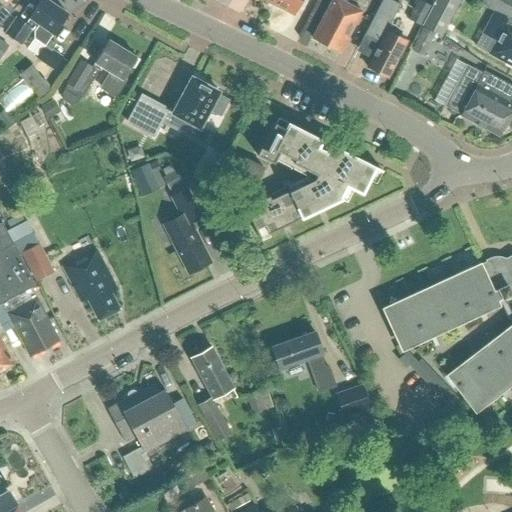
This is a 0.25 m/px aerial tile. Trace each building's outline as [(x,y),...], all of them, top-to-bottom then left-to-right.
[(0,0),(0,23),(12,10),(3,2),(5,0),(0,0)] [(4,33),(19,44),(29,28),(35,32),(32,38),(43,45),(66,13),(47,0),(39,0),(28,16),(29,17),(25,23),(16,16),(4,33)] [(300,0),(275,0),(273,4),(293,14),(300,0)] [(331,0),(312,37),(339,52),(361,10),(345,2),(345,0),(331,0)] [(405,41),(385,31),(390,22),(384,19),(393,0),(392,0),(380,0),(373,15),(364,33),(379,41),(366,66),(387,77),(405,41)] [(408,19),(420,25),(430,6),(418,0),(408,19)] [(434,0),(431,6),(430,6),(420,25),(423,26),(422,27),(434,34),(435,32),(437,33),(442,36),(460,0),(434,0)] [(511,0),(473,0),(492,10),(480,33),(492,39),(486,51),(511,65),(511,0)] [(424,56),(431,40),(434,34),(422,27),(411,50),(424,56)] [(83,94),(94,76),(100,65),(109,71),(100,85),(100,87),(112,95),(114,95),(124,80),(121,78),(135,56),(108,39),(91,67),(80,60),(66,83),(66,84),(61,93),(62,100),(69,104),(76,102),(82,93),(83,94)] [(36,58),(52,69),(61,56),(45,45),(36,58)] [(466,64),(445,104),(461,113),(460,115),(495,134),(501,132),(511,110),(511,103),(508,101),(511,93),(511,85),(484,71),(483,73),(466,64)] [(176,99),(171,109),(140,93),(125,122),(153,137),(160,121),(190,136),(196,126),(198,126),(207,108),(219,114),(227,100),(215,93),(216,91),(214,90),(216,87),(205,81),(204,84),(191,77),(179,100),(176,99)] [(20,122),(30,140),(48,130),(38,112),(20,122)] [(269,194),(244,206),(258,236),(260,235),(256,227),(264,224),(268,232),(340,198),(339,195),(345,185),(361,193),(373,168),(380,171),(381,170),(286,122),(283,129),(274,124),(275,123),(274,123),(261,147),(259,146),(255,154),(272,162),(278,151),(293,159),(291,162),(315,174),(313,178),(270,197),(269,194)] [(233,180),(252,189),(263,166),(244,157),(233,180)] [(155,183),(147,162),(130,169),(138,190),(155,183)] [(169,197),(179,216),(163,225),(188,273),(209,261),(189,223),(202,216),(187,187),(169,197)] [(58,340),(30,287),(34,285),(1,222),(0,222),(0,325),(9,320),(28,356),(58,340)] [(39,242),(20,252),(34,279),(53,269),(39,242)] [(117,289),(96,249),(62,267),(81,302),(87,299),(97,320),(119,309),(110,293),(117,289)] [(478,263),(382,307),(400,344),(511,294),(511,295),(511,329),(450,378),(475,410),(511,382),(511,256),(504,267),(506,272),(503,274),(499,275),(492,259),(479,265),(478,263)] [(270,347),(278,369),(307,359),(318,391),(335,385),(328,366),(324,367),(320,355),(323,354),(315,331),(270,347)] [(0,370),(13,363),(0,338),(0,370)] [(423,344),(415,353),(428,365),(436,356),(423,344)] [(231,432),(212,398),(233,387),(211,347),(190,358),(211,396),(197,404),(217,440),(231,432)] [(133,478),(148,470),(154,466),(146,450),(186,429),(163,388),(158,391),(154,383),(136,393),(134,389),(131,389),(127,391),(126,394),(128,397),(106,409),(124,442),(135,437),(140,447),(122,457),(133,478)] [(361,385),(335,394),(343,416),(369,406),(361,385)] [(272,407),(267,387),(247,392),(252,412),(272,407)] [(177,477),(185,490),(206,478),(199,465),(177,477)] [(0,511),(0,510),(15,502),(6,488),(8,488),(0,473),(0,511)] [(229,511),(252,498),(246,489),(224,502),(229,511)] [(213,511),(205,498),(184,510),(185,511),(182,511),(213,511)] [(259,511),(255,504),(241,511),(296,511),(291,502),(278,510),(276,505),(264,511),(259,511)]
